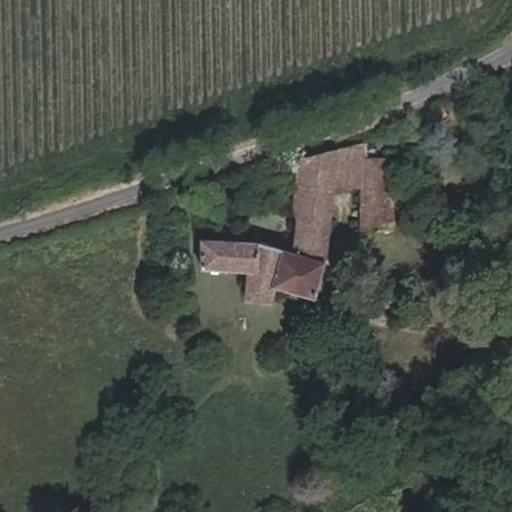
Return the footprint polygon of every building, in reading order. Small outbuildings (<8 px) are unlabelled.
[(366,147),(336,153),(333,183),(360,184),(360,160),(366,160),(366,147)] [(330,209),(333,183),(336,153),(300,161),(296,206),(300,207),(330,209)] [(360,160),(360,184),(360,232),(390,234),(390,221),(392,195),(384,195),(386,160),(366,160),(360,160)] [(384,195),(392,195),(395,195),(397,160),(386,160),(384,195)] [(329,225),(330,209),(300,207),(299,223),(329,225)] [(329,225),(299,223),(296,255),(265,248),(202,246),(203,271),(245,273),(244,301),(273,301),(273,286),(281,288),(313,300),(325,262),(329,225)]
